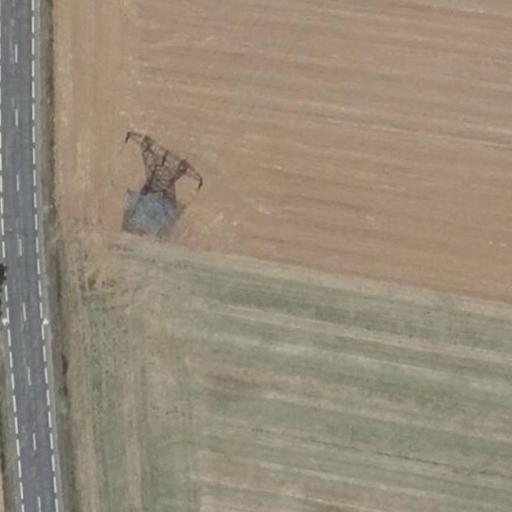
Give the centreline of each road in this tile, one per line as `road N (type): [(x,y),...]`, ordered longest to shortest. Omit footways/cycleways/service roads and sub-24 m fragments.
road 1 (track): [(511,271),(250,226),(195,196),(100,126),(84,99),(84,0)]
road 2 (secondary): [(22,0),(25,203),(47,511)]
